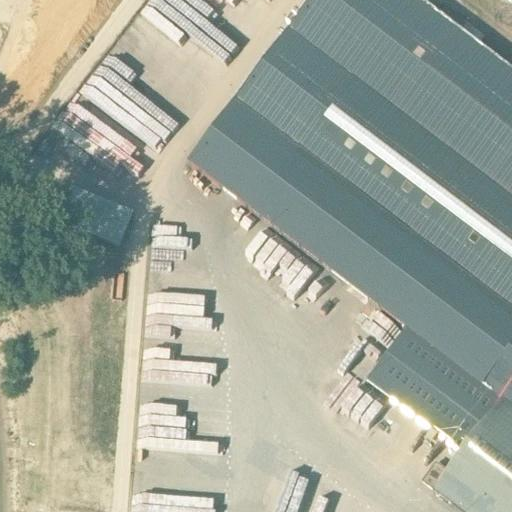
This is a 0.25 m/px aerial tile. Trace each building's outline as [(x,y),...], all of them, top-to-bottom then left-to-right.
[(210,40),(219,28),(179,0),(148,0),(115,45),(146,68),(131,88),(183,125),(233,56),(210,40)] [(511,511),(511,76),(411,0),(314,0),(189,167),(406,332),(367,384),(463,457),(450,474),(436,464),(422,484),(435,494),(458,511),(511,511)] [(56,224),(118,249),(132,216),(70,191),(56,224)] [(246,237),(236,250),(279,285),(295,264),(305,272),(312,262),(251,214),(238,231),(246,237)] [(171,306),(172,276),(149,276),(148,305),(171,306)] [(173,354),(146,352),(143,396),(223,401),(225,367),(172,363),(173,354)] [(230,511),(259,511),(263,502),(237,493),(230,511)]
